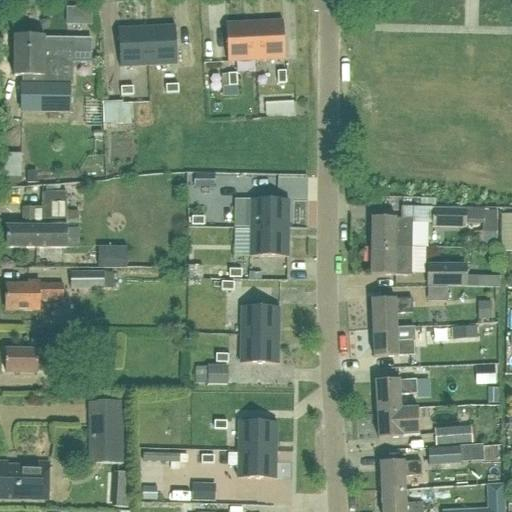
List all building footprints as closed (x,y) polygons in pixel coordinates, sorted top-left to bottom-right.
[(282,23),(254,24),(256,62),(284,61),(282,23)] [(254,24),(225,26),(227,64),(239,63),(248,63),(256,62),(254,24)] [(174,28),(146,29),(148,68),(176,66),(174,28)] [(146,29),(117,31),(119,69),(148,68),(146,29)] [(43,40),(43,38),(12,38),(12,78),(21,78),(21,86),(21,87),(20,114),(68,115),(69,87),(71,87),(71,60),(72,60),(72,40),(43,40)] [(207,84),(208,71),(191,70),(191,64),(186,64),(185,82),(207,84)] [(285,73),(277,73),(277,85),(285,85),(285,73)] [(235,74),(226,74),(227,86),(235,86),(235,74)] [(178,86),(165,87),(165,95),(178,94),(178,86)] [(133,88),(120,89),(120,97),(133,97),(133,88)] [(293,103),(280,104),(281,117),(294,116),(293,103)] [(132,125),(131,106),(103,107),(104,132),(117,131),(116,125),(132,125)] [(215,176),(194,176),(194,188),(215,188),(215,176)] [(65,213),(65,194),(42,194),(42,209),(22,209),(22,228),(5,228),(6,249),(35,248),(53,248),(80,248),(80,230),(75,230),(75,213),(65,213)] [(288,202),(250,202),(250,230),(288,231),(288,202)] [(496,210),(432,209),(432,229),(466,229),(466,224),(483,225),(483,232),(474,232),(474,246),(495,246),(496,210)] [(511,214),(501,214),(501,251),(511,251),(511,214)] [(191,219),(191,227),(203,227),(204,219),(191,219)] [(371,220),(371,248),(409,249),(409,235),(411,235),(412,221),(395,221),(395,220),(371,220)] [(288,231),(250,230),(249,259),(287,259),(288,231)] [(123,269),(123,248),(104,248),(104,270),(123,269)] [(371,248),(370,278),(394,278),(394,277),(411,277),(411,263),(408,263),(409,249),(371,248)] [(466,287),(466,265),(427,265),(427,287),(466,287)] [(229,271),(229,279),(241,279),(241,271),(229,271)] [(105,290),(104,273),(71,273),(71,291),(105,290)] [(38,283),(27,283),(27,286),(5,286),(5,313),(38,313),(38,303),(62,302),(62,286),(38,286),(38,283)] [(221,284),(221,292),(233,292),(233,284),(221,284)] [(455,288),(428,288),(428,302),(455,302),(455,288)] [(370,302),(372,331),(395,329),(395,315),(411,315),(420,314),(420,303),(410,303),(410,301),(394,301),(370,302)] [(491,319),(490,302),(477,302),(477,319),(491,319)] [(278,338),(279,309),(240,309),(240,337),(278,338)] [(218,314),(217,328),(230,328),(230,314),(218,314)] [(395,329),(372,331),(373,359),(397,358),(414,357),(413,343),(396,344),(395,329)] [(277,367),(278,338),(240,337),(239,366),(277,367)] [(73,359),(73,340),(57,340),(57,359),(73,359)] [(47,342),(31,341),(31,352),(5,352),(4,374),(36,375),(36,369),(47,369),(47,342)] [(215,356),(215,364),(227,364),(228,356),(215,356)] [(226,368),(207,367),(207,386),(226,386),(226,368)] [(268,370),(268,385),(295,384),(294,368),(268,370)] [(94,389),(93,375),(70,376),(71,390),(76,390),(76,398),(87,397),(87,389),(94,389)] [(376,413),(400,412),(399,397),(425,396),(424,384),(415,385),(415,383),(399,383),(375,384),(376,413)] [(123,464),(123,403),(89,403),(89,465),(123,464)] [(376,413),(378,441),(402,440),(402,439),(418,438),(417,424),(401,425),(400,412),(376,413)] [(275,423),(237,422),(236,451),(275,451),(275,423)] [(215,423),(215,432),(227,432),(227,424),(215,423)] [(472,444),(470,427),(434,429),(435,446),(472,444)] [(196,438),(196,448),(216,447),(216,437),(196,438)] [(459,465),(458,448),(427,449),(428,466),(459,465)] [(275,451),(236,451),(236,462),(236,472),(236,479),(274,480),(275,451)] [(201,458),(201,466),(213,466),(214,458),(201,458)] [(48,464),(19,463),(19,467),(7,467),(7,464),(0,463),(0,500),(12,500),(13,501),(47,502),(48,464)] [(379,465),(381,494),(404,492),(404,479),(420,478),(419,464),(403,465),(403,464),(379,465)] [(115,492),(114,509),(127,509),(128,493),(115,492)] [(404,492),(381,494),(381,511),(430,511),(430,508),(422,509),(422,506),(405,506),(404,492)]
